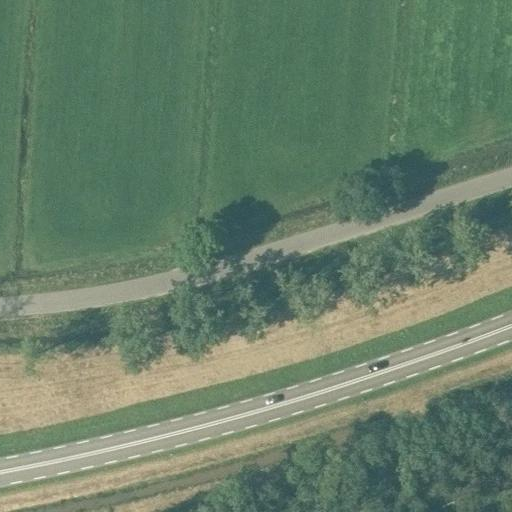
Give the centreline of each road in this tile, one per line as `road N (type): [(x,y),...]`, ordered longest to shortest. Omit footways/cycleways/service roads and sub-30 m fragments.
road 1 (primary): [(511,325),(282,404),(0,472)]
road 2 (unclassified): [(0,308),(181,281),(511,178)]
